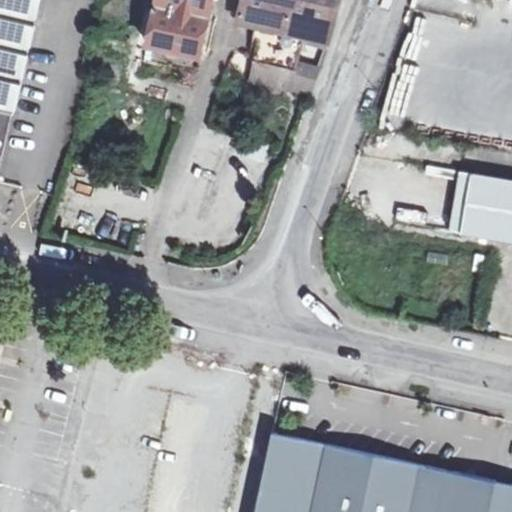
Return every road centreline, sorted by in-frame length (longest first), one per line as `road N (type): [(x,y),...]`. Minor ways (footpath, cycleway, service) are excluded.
road 1 (unclassified): [(254,330),(374,0)]
road 2 (unclassified): [(511,389),(254,330)]
road 3 (unclassified): [(254,330),(0,276)]
